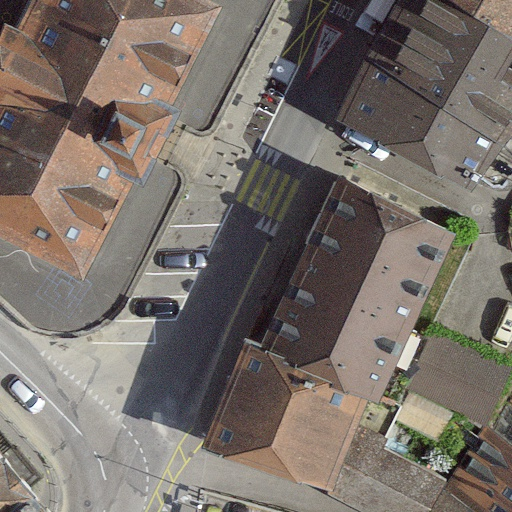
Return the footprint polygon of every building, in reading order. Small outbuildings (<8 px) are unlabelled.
[(215,0),(30,0),(19,23),(7,18),(0,31),(0,225),(83,267),(132,170),(143,175),(178,104),(166,98),(215,0)] [(511,43),(441,0),(407,0),(344,111),(484,180),(501,156),(511,164),(511,43)] [(511,0),(441,0),(511,43),(511,0)] [(340,177),(262,345),(314,369),(363,391),(399,407),(410,381),(424,335),(408,328),(454,230),(340,177)] [(428,327),(424,335),(410,381),(483,416),(507,366),(428,327)] [(273,465),(314,369),(262,345),(247,338),(208,436),(273,465)] [(321,485),(363,391),(314,369),(273,465),(321,485)] [(511,388),(489,425),(511,441),(511,388)] [(433,511),(447,492),(381,450),(399,407),(363,391),(321,485),(379,511),(433,511)] [(447,492),(479,511),(511,511),(511,441),(489,425),(447,492)] [(0,511),(45,511),(0,458),(0,511)] [(479,511),(447,492),(433,511),(479,511)]
